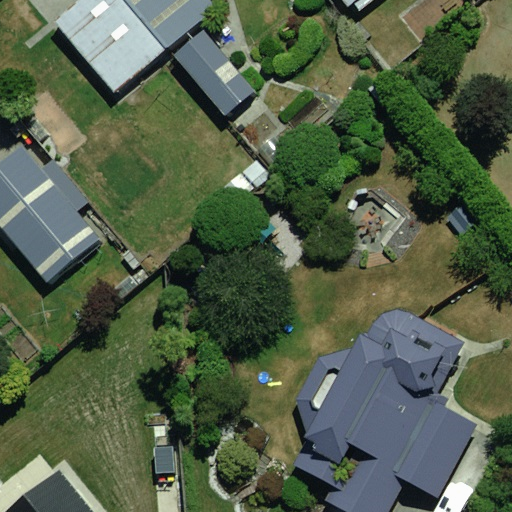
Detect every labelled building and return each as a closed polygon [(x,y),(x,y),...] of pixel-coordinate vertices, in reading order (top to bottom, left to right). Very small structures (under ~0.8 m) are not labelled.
[(83,0),(0,0),(0,9),(27,39),(36,31),(93,94),(135,57),(83,0)] [(325,0),(342,21),(369,0),(325,0)] [(94,134),(54,91),(19,124),(60,167),(94,134)] [(0,143),(0,267),(17,287),(78,235),(0,143)] [(341,310),(267,473),(354,511),(413,511),(452,425),(409,406),(433,351),(341,310)] [(0,511),(13,511),(0,496),(0,511)]
